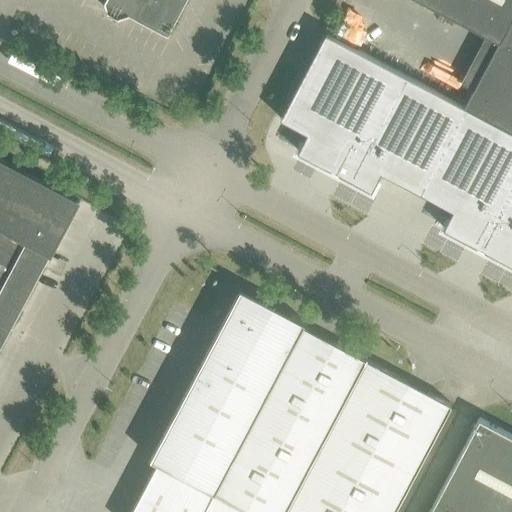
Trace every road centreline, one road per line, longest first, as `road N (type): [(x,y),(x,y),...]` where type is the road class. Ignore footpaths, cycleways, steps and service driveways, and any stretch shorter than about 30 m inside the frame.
road 1 (unclassified): [(25,511),(185,210)]
road 2 (unclassified): [(209,169),(0,57)]
road 3 (unclassified): [(185,210),(0,112)]
road 4 (unclassified): [(504,379),(327,285)]
road 5 (unclassified): [(209,169),(298,0)]
road 6 (unclassified): [(511,330),(346,241)]
road 7 (unclassified): [(327,285),(185,210)]
road 8 (unclassified): [(346,241),(209,169)]
